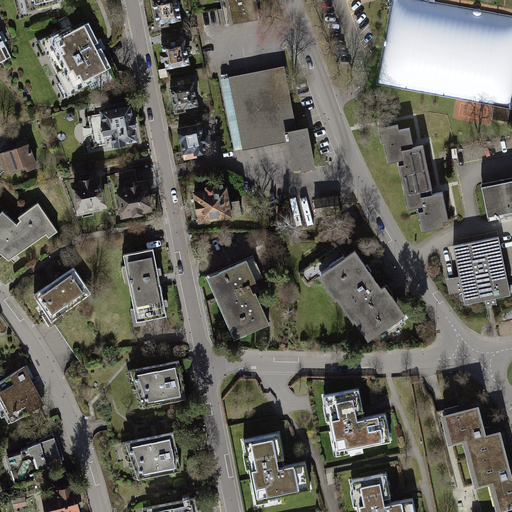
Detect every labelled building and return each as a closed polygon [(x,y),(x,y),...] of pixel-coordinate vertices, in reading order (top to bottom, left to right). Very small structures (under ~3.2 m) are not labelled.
[(18,0),(22,15),(60,4),(59,2),(64,0),(18,0)] [(176,0),(156,0),(150,1),(155,28),(181,24),(176,0)] [(219,0),(224,26),(260,18),(256,0),(219,0)] [(40,40),(35,42),(42,56),(47,53),(61,82),(57,84),(63,98),(68,96),(70,95),(98,81),(95,75),(112,67),(90,21),(72,30),(70,26),(53,34),(47,37),(40,40)] [(0,62),(12,55),(0,32),(0,62)] [(185,40),(159,44),(163,70),(190,66),(185,40)] [(249,74),(229,78),(244,149),(263,145),(287,140),(292,168),(313,164),(306,129),(296,130),(284,67),(249,74)] [(193,82),(171,87),(175,108),(198,103),(193,82)] [(130,104),(90,112),(92,123),(101,122),(106,148),(138,142),(130,104)] [(508,122),(511,109),(494,107),(492,119),(508,122)] [(199,123),(176,128),(180,150),(181,154),(182,160),(198,157),(197,155),(206,153),(206,155),(219,153),(217,140),(210,142),(206,127),(200,129),(199,123)] [(398,127),(380,131),(387,165),(402,161),(425,156),(423,148),(414,150),(412,142),(409,131),(400,133),(398,127)] [(28,146),(0,154),(0,162),(4,174),(23,168),(24,172),(35,168),(28,146)] [(425,156),(402,161),(403,165),(398,167),(408,211),(417,209),(422,233),(450,227),(442,193),(433,195),(432,188),(425,156)] [(135,169),(112,174),(115,189),(116,195),(121,220),(156,213),(150,182),(138,184),(135,169)] [(101,175),(67,182),(74,215),(82,213),(83,217),(100,214),(99,211),(108,209),(101,175)] [(205,191),(192,193),(199,221),(233,216),(228,182),(203,186),(205,191)] [(511,184),(483,191),(489,220),(511,215),(511,184)] [(337,196),(314,200),(317,215),(340,212),(337,196)] [(58,231),(38,202),(20,215),(22,219),(17,223),(3,244),(0,247),(0,250),(4,254),(10,260),(47,233),(50,237),(58,231)] [(0,247),(3,244),(17,223),(4,210),(2,212),(0,211),(0,247)] [(463,248),(454,249),(463,303),(510,295),(508,281),(502,241),(499,242),(463,248)] [(153,248),(122,255),(136,321),(167,316),(153,248)] [(330,285),(371,342),(403,319),(354,251),(316,279),(324,289),(330,285)] [(246,261),(206,280),(235,340),(270,325),(250,285),(256,282),(246,261)] [(52,322),(92,293),(74,266),(34,296),(52,322)] [(179,361),(128,372),(140,407),(187,398),(179,361)] [(0,382),(0,413),(2,417),(6,415),(10,423),(13,421),(30,412),(35,409),(44,404),(24,368),(15,373),(11,376),(0,382)] [(360,386),(321,395),(334,457),(363,451),(362,446),(364,446),(378,443),(382,442),(392,440),(386,414),(376,416),(372,416),(359,419),(357,414),(366,412),(360,386)] [(462,440),(468,460),(504,451),(499,431),(486,434),(485,432),(478,406),(442,416),(449,443),(462,440)] [(174,433),(125,443),(137,478),(184,468),(174,433)] [(281,433),(244,440),(257,503),(312,492),(307,464),(282,469),(280,461),(286,459),(281,433)] [(29,445),(5,452),(15,483),(36,477),(33,468),(35,468),(41,466),(63,460),(62,460),(55,437),(35,443),(29,445)] [(504,451),(468,460),(476,490),(490,486),(497,511),(505,511),(511,510),(511,476),(510,477),(510,474),(504,451)] [(386,473),(350,482),(357,508),(357,511),(413,511),(411,501),(400,504),(395,505),(386,507),(384,500),(392,498),(386,473)] [(57,492),(42,496),(44,511),(84,511),(78,482),(56,487),(57,492)] [(198,511),(196,499),(149,508),(150,511),(198,511)]
